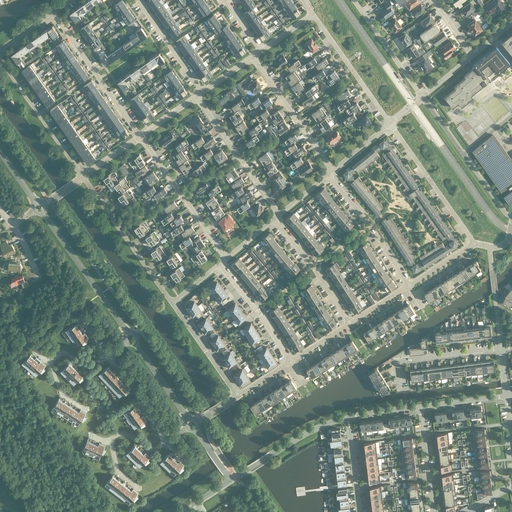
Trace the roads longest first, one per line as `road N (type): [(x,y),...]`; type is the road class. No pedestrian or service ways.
road 1 (residential): [(408,285),(472,239),(390,124)]
road 2 (residential): [(172,303),(82,177)]
road 3 (residential): [(140,136),(53,14)]
road 4 (residential): [(225,258),(140,136)]
road 5 (tertiary): [(44,214),(127,333)]
road 6 (residential): [(82,177),(0,58)]
road 7 (residential): [(278,214),(197,97)]
road 8 (residential): [(331,171),(252,57)]
road 9 (residential): [(408,285),(331,171)]
road 10 (residential): [(390,124),(313,14)]
road 11 (tertiary): [(230,479),(348,417)]
road 12 (residential): [(349,323),(274,218)]
road 13 (residential): [(400,388),(400,362),(501,349)]
road 14 (residential): [(289,361),(216,266)]
